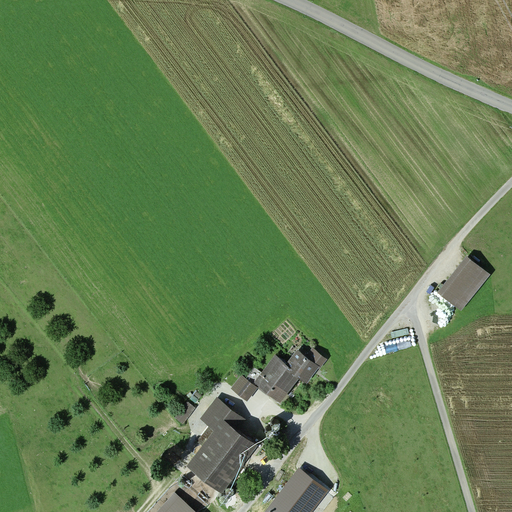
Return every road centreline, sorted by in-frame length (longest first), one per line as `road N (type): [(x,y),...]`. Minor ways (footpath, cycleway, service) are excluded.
road 1 (track): [(242,511),(408,304)]
road 2 (tertiary): [(511,107),(291,0)]
road 3 (track): [(408,304),(473,511)]
road 4 (track): [(408,304),(511,184)]
